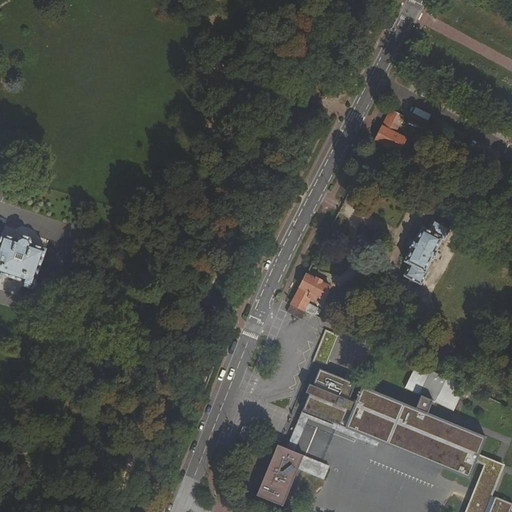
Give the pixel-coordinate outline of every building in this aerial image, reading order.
[(375,140),(399,153),(407,139),(395,133),(404,117),(391,109),(375,140)] [(414,239),(409,249),(410,249),(404,262),(409,265),(403,276),(421,285),(427,274),(425,273),(432,260),(433,261),(438,252),(436,251),(447,229),(434,221),(429,231),(421,227),(415,240),(414,239)] [(3,285),(14,289),(21,285),(33,289),(46,249),(2,234),(0,239),(0,278),(3,285)] [(306,312),(306,311),(315,315),(318,308),(309,304),(313,296),(324,301),(331,286),(306,274),(290,305),(291,305),(306,312)] [(287,313),(288,313),(302,320),(306,312),(291,305),(287,313)] [(323,329),(314,361),(327,364),(336,332),(323,329)] [(465,387),(417,364),(405,388),(454,409),(465,387)] [(486,438),(362,385),(320,367),(302,410),(337,425),(335,429),(376,446),(378,442),(468,480),(476,461),(479,456),(486,438)] [(290,443),(296,445),(302,422),(296,420),(290,443)] [(303,456),(278,446),(256,495),(282,506),(303,456)] [(492,495),(505,465),(479,456),(476,461),(484,464),(465,511),(490,511),(496,498),(492,495)] [(510,511),(511,507),(511,504),(496,498),(490,511),(510,511)]
